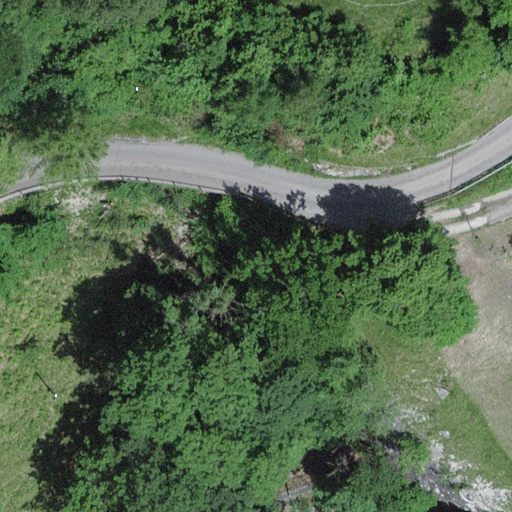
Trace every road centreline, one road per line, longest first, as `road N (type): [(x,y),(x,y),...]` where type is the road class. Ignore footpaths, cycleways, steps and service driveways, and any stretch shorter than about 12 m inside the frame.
road 1 (unclassified): [(0,178),(82,162),(364,198),(445,171),(511,132)]
road 2 (track): [(364,198),(385,220),(439,219),(511,197)]
